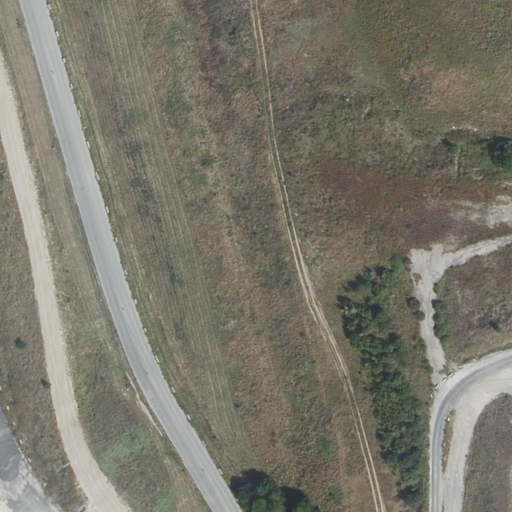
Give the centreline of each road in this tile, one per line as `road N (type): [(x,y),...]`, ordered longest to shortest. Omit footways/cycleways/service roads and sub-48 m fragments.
road 1 (unclassified): [(27,0),(151,389),(224,511)]
road 2 (track): [(115,511),(79,460),(49,277),(0,77)]
